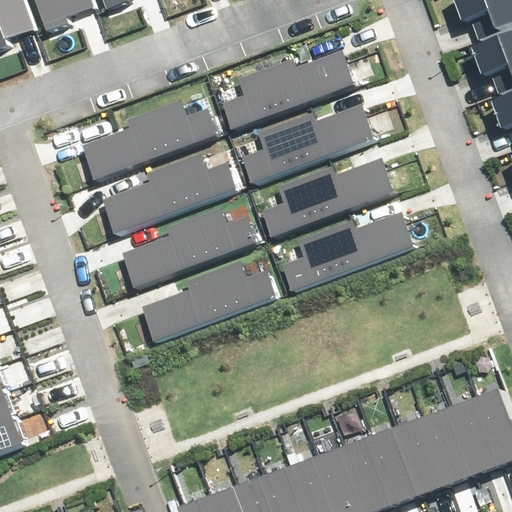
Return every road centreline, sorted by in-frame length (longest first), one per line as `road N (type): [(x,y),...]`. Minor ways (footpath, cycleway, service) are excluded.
road 1 (residential): [(148,511),(0,118)]
road 2 (residential): [(331,0),(0,118)]
road 3 (residential): [(406,0),(511,285)]
